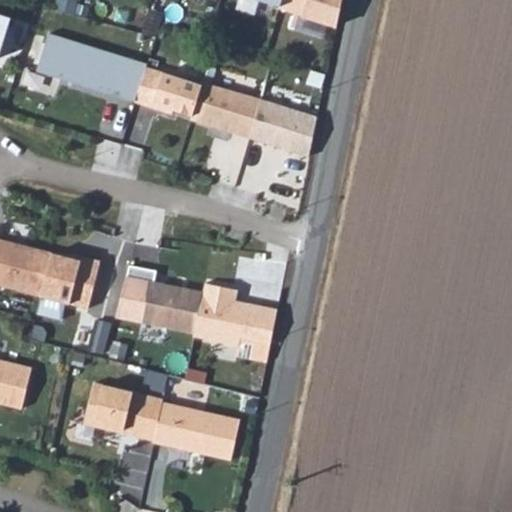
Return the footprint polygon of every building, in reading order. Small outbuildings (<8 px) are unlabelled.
[(281,0),(280,7),(280,9),(337,26),(342,0),(281,0)] [(0,56),(1,57),(14,15),(0,10),(0,56)] [(138,100),(148,68),(149,65),(48,33),(36,71),(118,97),(119,94),(138,100)] [(204,86),(148,68),(138,100),(136,103),(166,112),(167,107),(195,116),(204,86)] [(205,83),(204,86),(195,116),(193,120),(252,138),(262,101),(205,83)] [(319,118),(262,101),(252,138),(311,157),(319,118)] [(0,286),(42,298),(54,254),(0,240),(0,286)] [(82,261),(54,254),(42,298),(91,311),(104,262),(83,257),(82,261)] [(195,333),(204,293),(151,282),(143,322),(195,333)] [(241,291),(206,283),(204,293),(195,333),(194,337),(241,347),(243,338),(272,344),(280,311),(249,304),(248,311),(237,308),(241,291)] [(0,356),(0,397),(25,404),(35,365),(0,356)] [(167,396),(98,380),(88,422),(158,438),(166,399),(167,396)] [(244,416),(166,399),(158,438),(235,455),(244,416)]
